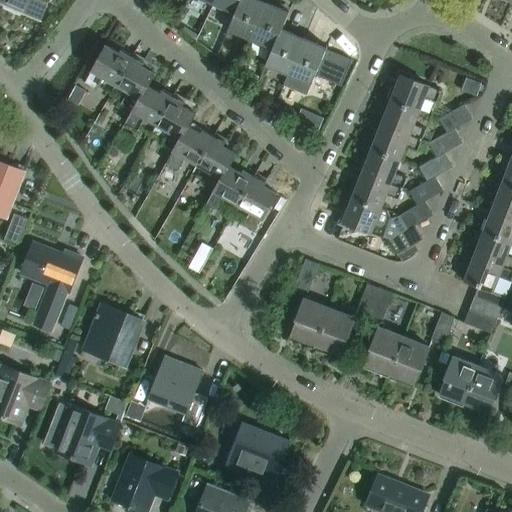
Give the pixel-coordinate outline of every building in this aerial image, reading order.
[(47,0),(7,0),(24,7),(22,11),(40,18),(47,0)] [(240,0),(213,0),(212,4),(234,13),(240,0)] [(259,0),(240,0),(234,13),(227,30),(250,39),(264,7),(258,4),(259,0)] [(281,29),(282,29),(289,11),(288,11),(286,16),(280,13),(281,10),(266,3),(267,2),(266,1),(264,7),(250,39),(272,49),(281,29)] [(297,36),(282,29),(281,29),(272,49),(265,65),(288,75),(301,42),(295,39),(297,36)] [(304,37),(301,42),(288,75),(284,84),(307,93),(315,75),(322,78),(334,52),(326,48),(327,47),(326,46),(324,51),(317,49),(319,45),(304,39),(305,37),(304,37)] [(116,84),(132,55),(121,49),(119,53),(106,45),(85,83),(97,90),(104,77),(116,84)] [(133,110),(148,86),(155,73),(142,65),(144,62),(132,55),(116,84),(128,91),(121,103),(133,110)] [(245,71),(242,78),(254,83),(257,76),(245,71)] [(387,98),(419,111),(425,97),(437,102),(441,90),(401,75),(395,87),(392,86),(387,98)] [(156,123),(172,95),(162,89),(160,93),(148,86),(133,110),(126,122),(137,129),(144,117),(156,123)] [(187,125),(188,126),(195,113),(182,105),(184,102),(172,95),(156,123),(169,131),(162,143),(173,149),(175,150),(187,125)] [(414,124),(419,111),(387,98),(382,110),(386,111),(381,124),(421,140),(426,128),(414,124)] [(446,132),(454,128),(472,118),(464,104),(438,118),(446,132)] [(417,151),(421,140),(381,124),(376,136),(372,135),(368,146),(400,159),(405,146),(417,151)] [(201,133),(188,126),(187,125),(175,150),(173,149),(166,162),(178,169),(185,157),(197,164),(213,135),(203,129),(201,133)] [(436,156),(445,152),(463,142),(454,128),(446,132),(429,143),(436,156)] [(228,165),(229,165),(236,153),(223,145),(225,142),(213,135),(197,164),(210,171),(203,183),(214,189),(215,190),(228,165)] [(395,172),(400,159),(368,146),(363,159),(367,160),(362,173),(402,189),(407,177),(395,172)] [(428,180),(435,177),(453,166),(445,152),(436,156),(419,166),(428,180)] [(511,157),(507,170),(503,168),(499,179),(511,184),(511,157)] [(0,214),(6,217),(17,190),(24,171),(5,164),(5,166),(0,163),(0,214)] [(242,172),(229,165),(228,165),(215,190),(214,189),(207,202),(219,209),(226,197),(238,204),(254,175),(243,169),(242,172)] [(398,199),(402,189),(362,173),(357,185),(353,183),(349,195),(381,207),(386,194),(398,199)] [(254,175),(238,204),(250,211),(243,223),(256,230),(277,193),(264,185),(266,182),(254,175)] [(416,204),(425,201),(443,190),(435,177),(428,180),(409,191),(416,204)] [(511,184),(499,179),(494,192),(498,193),(494,205),(511,212),(511,184)] [(381,207),(349,195),(344,207),(348,209),(343,221),(383,237),(390,218),(387,211),(381,208),(381,207)] [(407,229),(415,225),(433,215),(425,201),(416,204),(399,214),(407,229)] [(511,212),(494,205),(489,219),(484,217),(480,228),(511,240),(511,239),(511,212)] [(15,214),(12,223),(25,228),(29,219),(15,214)] [(415,225),(407,229),(389,239),(398,253),(423,239),(415,225)] [(511,256),(506,254),(511,240),(480,228),(475,241),(479,242),(475,254),(511,268),(511,256)] [(33,242),(26,261),(21,273),(50,285),(39,314),(35,325),(51,332),(55,320),(66,291),(69,292),(75,276),(83,257),(65,250),(63,254),(33,242)] [(510,281),(511,276),(511,268),(475,254),(469,267),(466,266),(461,278),(479,285),(474,296),(501,307),(506,295),(492,290),(498,276),(510,281)] [(195,258),(189,268),(198,273),(204,264),(195,258)] [(319,264),(306,259),(295,286),(308,291),(319,264)] [(370,315),(381,288),(367,283),(357,310),(370,315)] [(381,288),(370,315),(382,320),(393,293),(381,288)] [(497,319),(501,307),(474,296),(470,308),(497,319)] [(315,344),(329,307),(305,298),(290,336),(291,336),(291,335),(315,344)] [(94,321),(87,338),(109,347),(105,358),(126,367),(137,339),(144,320),(126,313),(125,314),(119,312),(120,310),(101,303),(94,321)] [(329,307),(315,344),(313,347),(314,348),(316,344),(339,353),(339,355),(340,356),(347,337),(355,318),(329,307)] [(491,333),(497,319),(470,308),(464,322),(491,333)] [(455,317),(442,312),(431,338),(444,343),(455,317)] [(389,373),(404,336),(379,326),(371,347),(364,365),(365,366),(366,364),(389,373)] [(404,336),(389,373),(388,377),(389,377),(390,373),(414,382),(413,384),(414,385),(421,366),(429,346),(404,336)] [(71,338),(56,375),(63,377),(77,341),(71,338)] [(166,355),(158,373),(148,399),(184,413),(181,420),(197,426),(208,398),(207,397),(205,402),(192,397),(203,370),(188,365),(188,366),(166,357),(167,355),(166,355)] [(463,404),(478,365),(454,356),(439,394),(463,404)] [(40,408),(47,390),(50,383),(4,365),(0,374),(0,415),(16,422),(24,402),(40,408)] [(478,365),(463,404),(489,414),(504,375),(478,365)] [(110,449),(117,430),(120,423),(74,405),(56,450),(86,462),(94,442),(110,449)] [(243,423),(236,442),(235,444),(241,446),(233,469),(272,484),(280,465),(278,464),(280,459),(282,459),(289,441),(243,423)] [(167,498),(175,479),(177,472),(129,454),(119,480),(112,499),(143,511),(151,491),(167,498)] [(385,511),(421,511),(428,494),(378,475),(366,504),(385,511)] [(243,511),(248,501),(208,485),(197,511),(243,511)]
